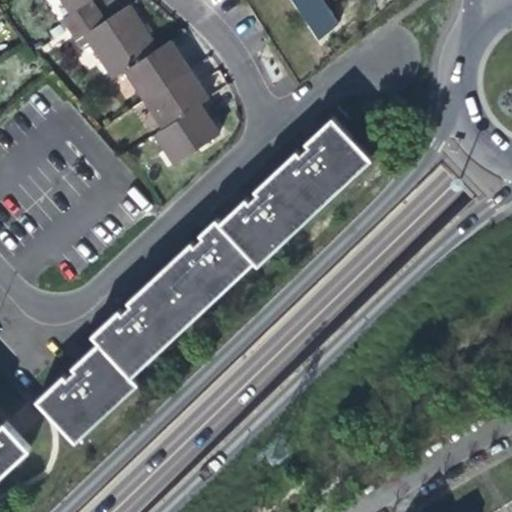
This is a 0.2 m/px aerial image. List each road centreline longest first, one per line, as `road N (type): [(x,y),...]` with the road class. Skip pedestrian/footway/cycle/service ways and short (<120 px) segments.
road 1 (trunk): [(511,104),(84,511)]
road 2 (trunk): [(461,94),(436,145),(58,511)]
road 3 (trunk): [(120,511),(511,133)]
road 4 (trunk): [(164,511),(511,185)]
road 5 (residential): [(274,124),(83,302),(40,307),(0,273)]
road 6 (residential): [(274,124),(183,0)]
road 7 (residential): [(391,51),(345,68),(274,124)]
